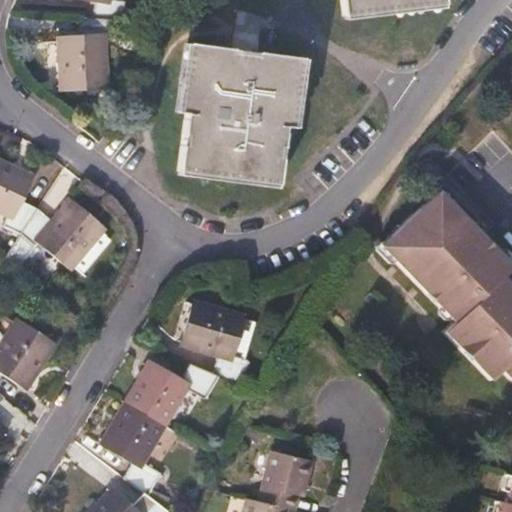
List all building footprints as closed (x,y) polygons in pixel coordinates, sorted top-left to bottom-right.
[(94,0),(91,19),(109,20),(120,21),(123,3),(107,0),(94,0)] [(341,0),(343,14),(442,3),(442,0),(341,0)] [(110,39),(109,20),(91,19),(79,18),(81,41),(59,43),(62,87),(104,84),(101,40),(110,39)] [(299,60),(258,54),(189,44),(179,113),(184,114),(177,168),(277,182),(285,127),(291,127),(299,60)] [(3,227),(19,235),(36,210),(16,199),(27,178),(0,164),(0,210),(8,214),(3,227)] [(381,246),(455,321),(503,276),(511,266),(511,264),(438,190),(381,246)] [(36,210),(19,235),(33,246),(38,240),(70,266),(100,230),(67,204),(52,223),(36,210)] [(492,379),(502,369),(511,359),(511,285),(503,276),(455,321),(445,331),(492,379)] [(217,354),(211,374),(216,376),(239,386),(246,362),(228,356),(239,317),(196,304),(184,343),(217,354)] [(0,377),(4,371),(24,385),(49,348),(16,326),(0,348),(0,377)] [(511,359),(502,369),(511,378),(511,359)] [(203,398),(216,376),(211,374),(187,364),(176,382),(149,365),(126,404),(161,425),(183,387),(203,398)] [(161,425),(126,404),(104,442),(133,460),(122,477),(143,493),(146,495),(158,474),(139,463),(161,425)] [(273,450),(260,501),(287,508),(296,510),(304,480),(308,481),(313,460),(273,450)] [(511,511),(511,480),(503,511),(511,511)] [(146,495),(143,493),(127,509),(109,493),(91,511),(165,511),(166,511),(146,495)] [(285,511),(287,508),(260,501),(246,498),(242,511),(285,511)]
